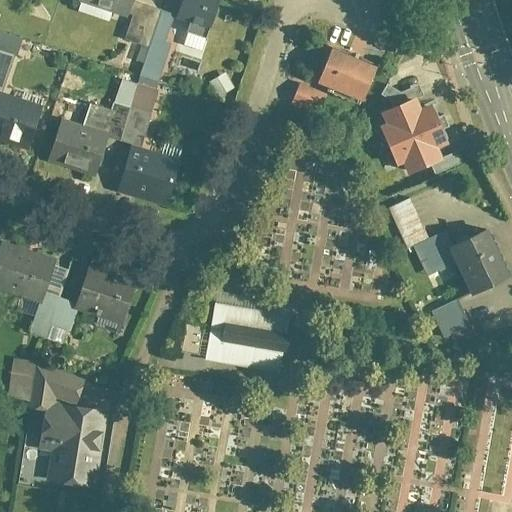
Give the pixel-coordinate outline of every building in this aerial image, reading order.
[(116,0),(71,0),(111,14),(116,0)] [(199,0),(161,0),(158,11),(172,15),(167,33),(186,39),(199,0)] [(132,51),(145,8),(123,2),(110,44),(132,51)] [(160,13),(145,8),(132,51),(148,55),(160,13)] [(13,53),(0,48),(0,86),(2,87),(13,53)] [(337,50),(326,78),(372,97),(384,66),(368,60),(371,55),(353,48),(350,55),(337,50)] [(301,87),(296,107),(315,111),(317,102),(327,105),(330,94),(301,87)] [(48,105),(0,89),(0,131),(35,143),(48,105)] [(55,156),(100,170),(112,131),(107,130),(116,101),(100,96),(90,125),(67,118),(55,156)] [(138,103),(117,96),(116,101),(107,130),(112,131),(128,136),(138,103)] [(416,100),(380,115),(385,125),(379,127),(396,168),(402,165),(406,177),(441,163),(436,150),(447,146),(431,106),(420,110),(416,100)] [(151,107),(138,103),(128,136),(141,140),(151,107)] [(184,155),(137,143),(127,185),(174,197),(184,155)] [(419,195),(381,212),(398,253),(406,249),(430,303),(418,307),(437,350),(465,338),(449,301),(500,279),(478,226),(439,242),(419,195)] [(7,244),(0,274),(0,281),(51,293),(60,256),(7,244)] [(99,263),(86,305),(133,320),(147,278),(99,263)] [(79,296),(62,292),(55,325),(72,329),(79,296)] [(58,306),(40,302),(33,335),(51,339),(58,306)] [(288,315),(212,303),(208,329),(184,325),(180,351),(203,355),(202,360),(279,372),(288,315)] [(84,380),(47,367),(39,391),(76,403),(84,380)] [(98,487),(108,413),(43,404),(38,438),(58,441),(53,481),(98,487)]
